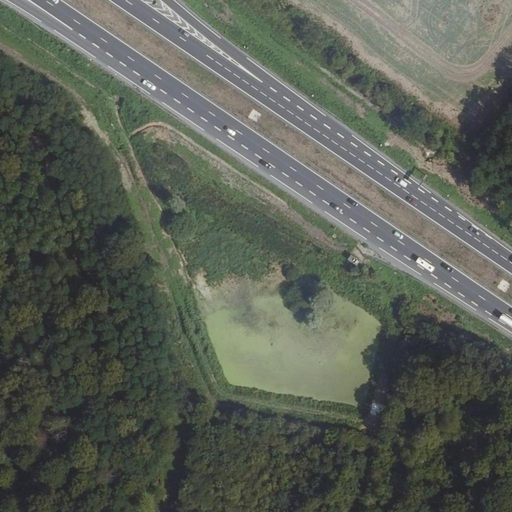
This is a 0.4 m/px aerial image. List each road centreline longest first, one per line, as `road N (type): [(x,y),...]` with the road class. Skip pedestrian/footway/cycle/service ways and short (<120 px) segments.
road 1 (track): [(0,41),(73,84),(93,106),(217,395),(376,429)]
road 2 (motorway): [(82,26),(511,320)]
road 3 (motorway): [(511,265),(268,97)]
road 4 (motorway): [(268,97),(119,0)]
road 5 (motorway): [(268,97),(265,78),(171,0)]
